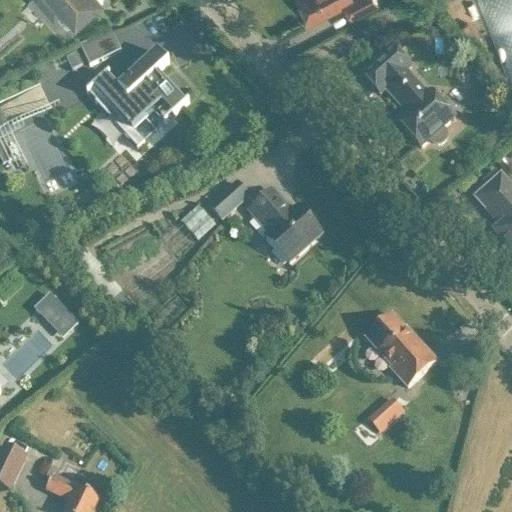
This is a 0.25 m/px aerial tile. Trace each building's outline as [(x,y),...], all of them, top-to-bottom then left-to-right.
[(101,0),(38,0),(54,17),(63,9),(76,23),(101,0)] [(299,0),(311,22),(346,4),(352,16),(377,3),(375,0),(299,0)] [(111,34),(81,49),(90,68),(121,53),(111,34)] [(393,49),(362,76),(381,97),(386,92),(407,116),(398,124),(422,150),(431,142),(433,146),(438,147),(442,146),(445,143),(446,139),(446,135),(443,131),(450,125),(439,112),(443,108),(431,94),(428,97),(407,74),(411,70),(393,49)] [(87,96),(96,107),(103,101),(127,128),(125,129),(129,133),(130,132),(133,134),(162,107),(173,120),(189,105),(188,104),(186,106),(158,76),(169,67),(159,55),(119,91),(108,79),(110,78),(109,77),(87,96)] [(83,68),(77,56),(66,61),(72,73),(83,68)] [(9,165),(0,145),(0,160),(4,168),(9,165)] [(511,189),(501,177),(476,200),(501,228),(495,234),(511,253),(511,189)] [(237,187),(211,210),(222,223),(248,199),(237,187)] [(289,267),(322,237),(298,211),(292,216),(272,194),(250,214),(270,236),(265,240),(289,267)] [(50,298),(35,312),(54,332),(69,318),(50,298)] [(392,317),(366,340),(397,376),(396,377),(408,391),(437,365),(414,340),(413,341),(392,317)] [(405,414),(393,401),(368,423),(380,436),(405,414)] [(4,448),(0,456),(0,487),(11,493),(27,459),(4,448)] [(95,511),(100,502),(53,479),(46,493),(71,505),(67,511),(95,511)]
